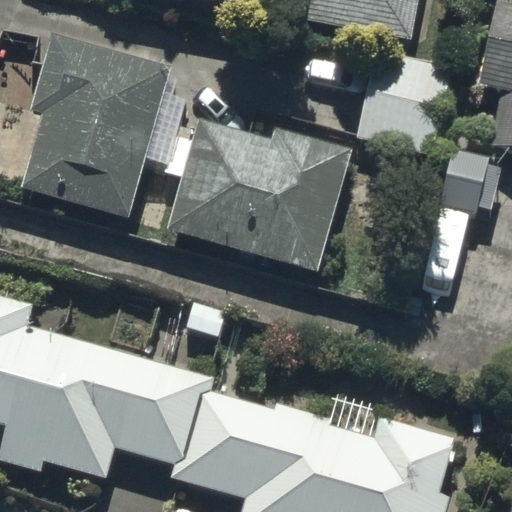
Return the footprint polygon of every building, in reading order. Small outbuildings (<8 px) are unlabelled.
[(226,0),(410,38),(417,0),(226,0)] [(511,2),(502,0),(497,0),(481,83),(504,88),(493,143),(511,147),(511,2)] [(171,67),(48,32),(26,110),(43,114),(23,185),(129,214),(171,67)] [(449,69),(373,54),(356,140),(432,156),(449,69)] [(273,139),(204,120),(199,139),(179,133),(169,169),(189,174),(173,232),(317,272),(352,147),(277,126),(273,139)] [(479,212),(491,160),(452,151),(440,202),(479,212)] [(118,449),(177,464),(173,479),(248,498),(244,511),(446,511),(449,500),(440,498),(455,442),(381,422),(376,441),(328,429),(330,420),(277,406),(275,413),(209,395),(213,379),(26,330),(33,304),(0,295),(0,449),(2,450),(0,457),(0,459),(41,470),(43,463),(109,480),(118,449)]
